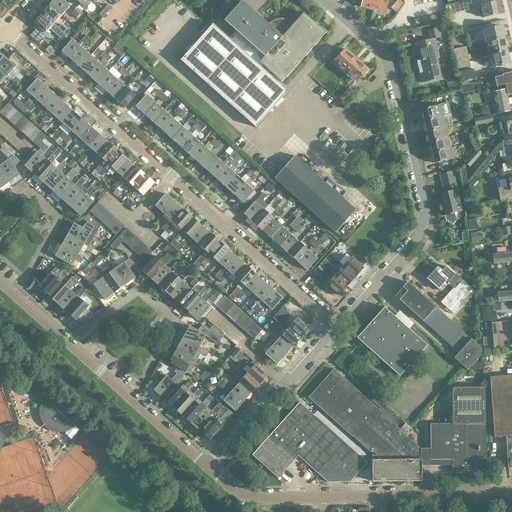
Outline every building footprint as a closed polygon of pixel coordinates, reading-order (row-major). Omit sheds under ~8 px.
[(63,0),(53,0),(50,5),(62,15),(70,6),(63,0)] [(91,0),(71,0),(88,15),(97,5),(91,0)] [(350,0),(347,0),(343,5),(348,10),(354,3),(350,0)] [(362,0),(361,6),(373,9),(375,0),(362,0)] [(388,0),(375,0),(373,9),(385,12),(388,0)] [(404,3),(400,0),(397,0),(391,8),(396,12),(404,3)] [(472,0),(453,5),(453,4),(445,6),(446,15),(474,8),(472,0)] [(269,25),(242,1),(224,21),(236,31),(264,57),(260,62),(263,65),(308,16),(304,13),(294,24),(291,22),(289,21),(287,20),(285,20),(280,20),(278,20),(276,21),(274,22),(270,24),(269,25)] [(484,18),(498,14),(495,2),(481,5),(484,18)] [(62,15),(50,5),(42,14),(54,24),(62,15)] [(220,7),(209,17),(214,22),(225,12),(220,7)] [(80,14),(74,10),(71,14),(76,18),(80,14)] [(54,24),(42,14),(33,23),(45,34),(50,29),(62,40),(66,36),(63,33),(58,28),(54,24)] [(308,16),(263,65),(282,82),(326,33),(308,16)] [(263,65),(260,62),(264,57),(236,31),(229,39),(213,24),(180,60),(217,93),(255,127),(288,91),(285,88),(261,68),(263,65)] [(58,28),(63,33),(66,29),(61,25),(58,28)] [(485,30),(488,42),(505,39),(502,26),(485,30)] [(443,37),(440,27),(428,30),(430,40),(414,43),(418,60),(422,59),(425,72),(419,74),(421,83),(442,78),(437,58),(439,58),(435,39),(443,37)] [(34,30),(30,35),(38,42),(42,38),(34,30)] [(90,38),(71,59),(80,67),(90,55),(82,48),(86,43),(89,46),(94,41),(98,36),(95,33),(90,39),(90,38)] [(61,51),(71,59),(90,38),(86,35),(78,44),(72,39),(61,51)] [(505,39),(488,42),(491,55),(507,51),(505,39)] [(466,47),(454,49),(456,62),(468,60),(466,47)] [(334,61),(342,68),(353,56),(345,49),(334,61)] [(103,59),(109,52),(107,50),(105,52),(104,51),(100,56),(103,59)] [(507,51),(491,55),(494,68),(510,64),(507,51)] [(107,62),(111,58),(113,55),(110,52),(109,52),(103,59),(107,62)] [(90,55),(80,67),(89,75),(99,63),(90,55)] [(4,56),(0,60),(0,69),(8,76),(16,67),(4,56)] [(353,56),(342,68),(349,74),(360,62),(353,56)] [(360,62),(349,74),(356,81),(367,69),(360,62)] [(99,63),(89,75),(98,83),(108,71),(99,63)] [(0,69),(0,85),(3,88),(11,79),(8,76),(0,69)] [(125,70),(121,75),(125,78),(129,73),(125,70)] [(458,73),(460,80),(475,77),(473,70),(458,73)] [(108,71),(98,83),(107,91),(117,79),(108,71)] [(511,72),(502,75),(503,77),(493,79),(494,83),(497,83),(498,86),(511,83),(511,72)] [(20,81),(15,76),(12,80),(17,84),(20,81)] [(117,79),(107,91),(116,99),(126,87),(121,83),(122,81),(119,78),(118,79),(117,79)] [(35,99),(46,87),(36,79),(25,91),(31,96),(24,105),(17,98),(16,98),(13,101),(14,104),(20,110),(23,112),(31,103),(35,99)] [(476,82),(460,86),(462,94),(478,91),(476,82)] [(140,83),(136,88),(140,92),(144,87),(140,83)] [(511,93),(511,83),(498,86),(499,91),(494,92),(497,108),(490,109),(491,114),(510,110),(507,95),(511,93)] [(55,95),(46,87),(35,99),(44,107),(55,95)] [(126,87),(116,99),(125,107),(136,95),(126,87)] [(345,100),(354,91),(349,87),(341,96),(345,100)] [(164,93),(159,98),(163,102),(168,97),(164,93)] [(135,106),(145,115),(156,102),(146,94),(135,106)] [(64,103),(55,95),(44,107),(53,115),(64,103)] [(423,121),(444,116),(450,114),(445,96),(419,102),(419,103),(421,103),(423,109),(421,110),(423,121)] [(156,102),(145,115),(154,123),(164,110),(156,102)] [(182,103),(181,104),(179,102),(178,104),(179,105),(178,107),(174,112),(177,114),(185,106),(182,103)] [(0,112),(1,113),(5,117),(13,107),(8,103),(0,112)] [(35,107),(31,103),(23,112),(24,113),(23,114),(26,117),(35,107)] [(73,111),(64,103),(53,115),(62,123),(73,111)] [(185,106),(177,114),(181,118),(188,110),(185,107),(185,106)] [(13,107),(5,117),(9,121),(18,111),(13,107)] [(164,110),(154,123),(163,131),(173,118),(164,110)] [(18,111),(9,121),(14,125),(23,116),(18,111)] [(82,119),(73,111),(62,123),(71,131),(82,119)] [(494,122),(492,115),(474,119),(475,126),(494,122)] [(511,115),(500,118),(500,122),(498,122),(500,130),(503,130),(511,127),(511,115)] [(23,116),(14,125),(19,129),(27,120),(23,116)] [(46,116),(42,121),(38,126),(41,129),(49,119),(46,116)] [(444,116),(423,121),(426,131),(446,126),(444,116)] [(173,118),(163,131),(171,139),(182,126),(173,118)] [(182,126),(171,139),(180,147),(202,122),(198,118),(195,122),(196,123),(192,127),(191,126),(187,131),(182,126)] [(49,119),(41,129),(45,125),(49,128),(53,123),(49,119)] [(91,127),(82,119),(71,131),(80,139),(91,127)] [(27,120),(19,129),(23,133),(32,124),(27,120)] [(202,122),(180,147),(189,155),(200,142),(196,138),(200,134),(199,133),(203,129),(204,129),(207,126),(203,122),(203,123),(202,122)] [(32,124),(23,133),(28,137),(36,128),(32,124)] [(446,126),(426,131),(429,141),(449,137),(446,126)] [(100,135),(91,127),(80,139),(89,147),(100,135)] [(511,127),(503,130),(504,136),(503,136),(504,142),(511,140),(511,127)] [(36,128),(28,137),(32,141),(41,132),(36,128)] [(41,132),(32,141),(38,146),(42,141),(46,137),(41,132)] [(67,135),(63,140),(67,144),(71,139),(67,135)] [(109,143),(100,135),(89,147),(98,155),(109,143)] [(200,142),(189,155),(198,163),(220,138),(217,135),(210,143),(209,142),(205,146),(200,142)] [(449,137),(429,141),(431,152),(452,148),(449,137)] [(220,138),(198,163),(207,171),(218,158),(210,151),(213,147),(217,150),(224,142),(220,138)] [(37,152),(30,160),(27,158),(23,162),(26,165),(24,166),(34,175),(47,161),(41,156),(49,148),(42,141),(38,146),(40,149),(37,152)] [(118,151),(109,143),(98,155),(103,160),(100,164),(95,169),(99,172),(118,151)] [(511,145),(502,147),(504,157),(511,156),(511,155),(511,145)] [(0,151),(9,159),(0,166),(0,168),(10,182),(20,175),(14,167),(20,161),(3,146),(0,149),(0,151)] [(47,161),(34,175),(43,183),(56,169),(51,164),(58,156),(57,155),(59,153),(60,154),(63,151),(59,147),(54,153),(47,161)] [(452,148),(431,152),(434,164),(454,159),(452,148)] [(470,167),(483,153),(477,148),(464,163),(470,167)] [(85,151),(81,156),(85,160),(89,155),(85,151)] [(127,159),(118,151),(99,172),(102,176),(107,171),(103,168),(107,163),(116,171),(127,159)] [(218,158),(207,171),(216,179),(235,157),(232,154),(224,163),(218,158)] [(235,157),(216,179),(225,187),(236,174),(231,170),(235,165),(235,166),(242,158),(238,154),(236,158),(235,157)] [(296,156),(275,179),(335,232),(356,209),(296,156)] [(56,169),(43,183),(53,191),(65,177),(60,172),(67,164),(70,160),(67,157),(63,161),(56,169)] [(136,167),(127,159),(116,171),(125,179),(136,167)] [(65,177),(53,191),(62,199),(74,185),(70,181),(78,173),(78,172),(81,169),(77,166),(74,169),(73,168),(65,177)] [(134,187),(145,175),(136,167),(125,179),(121,183),(130,191),(134,187)] [(236,174),(225,187),(234,195),(256,170),(252,167),(250,170),(246,175),(245,174),(241,179),(236,174)] [(0,168),(0,188),(10,182),(0,168)] [(256,170),(234,195),(243,203),(254,191),(249,186),(252,181),(253,182),(257,177),(260,174),(256,170)] [(453,177),(452,171),(439,174),(444,193),(440,194),(446,215),(444,215),(446,222),(448,221),(448,223),(449,223),(452,225),(458,219),(455,217),(455,213),(463,211),(457,190),(459,190),(456,176),(453,177)] [(74,185),(62,199),(71,207),(83,193),(79,189),(86,181),(90,176),(86,172),(82,177),(74,185)] [(154,183),(145,175),(134,187),(143,195),(154,183)] [(511,178),(508,179),(505,180),(506,187),(498,189),(500,200),(511,196),(511,178)] [(83,193),(71,207),(81,216),(93,202),(88,197),(95,189),(91,185),(84,193),(83,193)] [(267,196),(263,193),(259,198),(262,201),(267,196)] [(155,206),(164,214),(175,202),(166,194),(155,206)] [(129,198),(124,203),(131,208),(135,203),(129,198)] [(98,202),(90,211),(94,216),(103,206),(98,202)] [(184,210),(175,202),(164,214),(173,222),(184,210)] [(244,214),(253,222),(256,219),(264,210),(254,202),(244,214)] [(103,206),(94,216),(99,219),(107,210),(103,206)] [(280,217),(285,212),(288,208),(285,206),(282,209),(281,209),(276,214),(280,217)] [(107,210),(99,219),(103,223),(111,214),(107,210)] [(151,219),(155,214),(151,210),(147,215),(151,219)] [(193,218),(184,210),(173,222),(182,230),(193,218)] [(264,210),(256,219),(253,222),(262,230),(273,218),(264,210)] [(75,223),(68,235),(94,249),(89,247),(98,231),(94,227),(99,222),(89,213),(82,221),(83,222),(81,227),(75,223)] [(111,214),(103,223),(108,227),(116,218),(111,214)] [(108,227),(112,231),(120,222),(116,218),(108,227)] [(202,226),(193,218),(182,230),(187,235),(179,244),(183,247),(202,226)] [(273,218),(262,230),(271,238),(282,226),(273,218)] [(298,218),(295,222),(291,227),(294,230),(299,225),(298,225),(301,221),(298,218)] [(469,219),(470,229),(479,228),(477,218),(469,219)] [(116,235),(124,226),(120,222),(112,231),(115,234),(116,235)] [(299,225),(294,230),(298,233),(302,228),(302,227),(304,224),(302,222),(299,225)] [(169,226),(165,231),(169,235),(173,230),(169,226)] [(211,234),(202,226),(183,247),(187,251),(191,246),(187,243),(191,238),(200,246),(211,234)] [(282,226),(271,238),(280,246),(291,234),(282,226)] [(127,228),(119,237),(123,241),(131,232),(127,228)] [(472,242),(485,241),(484,230),(471,231),(472,242)] [(131,232),(123,241),(124,241),(127,245),(136,236),(131,232)] [(319,239),(312,246),(316,249),(320,244),(322,245),(329,236),(325,232),(319,239)] [(220,242),(211,234),(200,246),(205,251),(197,260),(200,263),(220,242)] [(291,234),(280,246),(289,254),(300,242),(291,234)] [(94,249),(68,235),(62,245),(78,255),(82,249),(91,254),(94,249)] [(315,235),(313,238),(309,243),(312,246),(319,239),(315,235)] [(136,236),(127,245),(132,249),(140,239),(136,236)] [(123,241),(119,237),(110,246),(115,251),(124,241),(123,241)] [(140,239),(132,249),(136,253),(144,243),(140,239)] [(343,241),(338,247),(346,254),(349,250),(351,248),(343,241)] [(229,250),(220,242),(200,263),(204,267),(208,262),(209,262),(213,258),(218,262),(229,250)] [(300,242),(289,254),(298,262),(309,250),(300,242)] [(505,244),(504,244),(504,242),(492,243),(493,255),(506,253),(506,247),(505,247),(505,244)] [(144,243),(136,253),(141,257),(149,248),(144,243)] [(78,255),(62,245),(56,256),(72,266),(75,260),(80,263),(83,257),(78,255)] [(149,248),(141,257),(145,261),(151,254),(153,251),(149,248)] [(238,258),(229,250),(218,262),(223,267),(219,271),(219,272),(215,276),(218,279),(238,258)] [(309,250),(298,262),(307,270),(318,258),(309,250)] [(154,257),(151,254),(145,261),(148,263),(142,270),(152,279),(164,265),(167,262),(171,257),(167,253),(163,258),(162,258),(159,261),(154,257)] [(511,253),(506,253),(493,255),(494,263),(511,262),(511,253)] [(352,257),(343,266),(355,277),(364,268),(352,257)] [(246,266),(238,258),(218,279),(222,283),(227,278),(223,275),(227,270),(236,278),(246,266)] [(129,259),(114,270),(125,285),(135,278),(130,269),(135,264),(129,259)] [(334,268),(325,260),(322,263),(331,271),(334,268)] [(87,266),(91,270),(95,265),(91,262),(87,266)] [(180,265),(176,262),(172,267),(176,271),(180,265)] [(331,271),(322,263),(322,264),(321,263),(317,267),(322,272),(323,271),(328,275),(331,271)] [(164,265),(152,279),(161,287),(173,273),(164,265)] [(90,278),(87,274),(91,270),(87,266),(82,272),(84,274),(82,276),(86,281),(90,278)] [(106,270),(108,274),(104,277),(115,292),(125,285),(114,270),(111,266),(106,270)] [(245,286),(255,274),(246,266),(236,278),(240,282),(236,287),(237,288),(240,291),(241,290),(245,286)] [(343,266),(335,275),(348,286),(355,277),(343,266)] [(455,289),(448,296),(443,302),(456,313),(474,291),(462,280),(460,282),(454,277),(456,275),(446,267),(442,271),(438,267),(428,279),(441,291),(447,285),(448,286),(450,284),(455,289)] [(190,274),(186,270),(181,275),(185,279),(190,274)] [(38,287),(48,295),(63,278),(58,274),(55,277),(51,273),(38,287)] [(173,273),(161,287),(170,295),(182,282),(173,273)] [(255,274),(245,286),(254,294),(256,291),(264,282),(255,274)] [(63,278),(48,295),(57,304),(80,277),(75,275),(73,277),(72,277),(65,285),(61,282),(63,278)] [(325,287),(335,295),(337,293),(339,295),(348,286),(335,275),(325,287)] [(80,277),(57,304),(66,312),(86,290),(82,287),(78,291),(77,290),(74,293),(70,290),(77,281),(80,278),(80,277)] [(94,284),(103,296),(105,299),(115,292),(104,277),(94,284)] [(199,282),(195,278),(190,284),(194,287),(199,282)] [(182,282),(170,295),(179,304),(192,290),(182,282)] [(264,282),(256,291),(254,294),(259,298),(254,303),(255,304),(251,308),(254,311),(273,290),(264,282)] [(407,282),(395,296),(413,312),(414,311),(422,318),(421,319),(423,321),(435,307),(407,282)] [(208,290),(204,287),(199,292),(203,296),(208,290)] [(86,290),(66,312),(76,320),(88,306),(97,300),(94,296),(89,300),(83,302),(79,298),(81,296),(84,298),(89,293),(86,290)] [(192,290),(179,304),(188,312),(201,298),(192,290)] [(240,291),(236,295),(240,299),(245,294),(241,290),(240,291)] [(273,290),(254,311),(258,315),(262,310),(259,307),(263,302),(272,310),(283,298),(273,290)] [(511,291),(498,293),(499,301),(511,299),(511,291)] [(201,298),(188,312),(198,320),(210,307),(212,304),(213,303),(217,306),(224,297),(221,294),(217,298),(213,295),(209,300),(208,299),(205,302),(201,298)] [(225,296),(224,297),(217,306),(221,310),(230,300),(225,296)] [(230,300),(221,310),(226,314),(234,304),(230,300)] [(234,304),(226,314),(230,318),(239,308),(234,304)] [(357,338),(358,338),(400,375),(429,342),(411,326),(408,328),(384,307),(357,338)] [(481,348),(435,307),(423,321),(459,353),(454,358),(467,370),(471,366),(474,370),(482,370),(483,358),(480,355),(481,348)] [(239,308),(230,318),(235,322),(244,313),(239,308)] [(244,313),(235,322),(239,326),(248,317),(244,313)] [(288,319),(283,315),(280,319),(285,323),(288,319)] [(248,317),(239,326),(244,330),(253,321),(248,317)] [(298,318),(289,327),(301,338),(309,328),(298,318)] [(285,323),(280,319),(277,322),(282,327),(285,323)] [(253,321),(244,330),(249,335),(258,325),(253,321)] [(190,326),(184,337),(200,346),(206,336),(211,339),(217,345),(221,341),(209,331),(209,330),(203,325),(198,331),(190,326)] [(258,325),(249,335),(254,339),(263,329),(258,325)] [(289,327),(281,336),(293,347),(301,338),(289,327)] [(497,328),(486,329),(485,329),(485,337),(482,338),(483,347),(488,347),(488,350),(499,349),(497,328)] [(264,337),(269,341),(272,337),(267,333),(264,337)] [(281,336),(273,345),(285,356),(293,347),(281,336)] [(209,352),(200,346),(184,337),(178,348),(197,359),(201,353),(206,357),(209,352)] [(277,365),(285,356),(273,345),(265,354),(277,365)] [(230,364),(235,369),(240,373),(246,366),(241,361),(240,363),(237,360),(243,353),(237,347),(229,357),(233,361),(230,364)] [(197,359),(178,348),(171,359),(172,360),(171,364),(186,373),(191,375),(193,372),(192,369),(191,369),(193,364),(195,363),(197,359)] [(155,379),(160,383),(153,390),(163,399),(176,384),(186,373),(171,364),(170,364),(177,368),(174,372),(176,374),(171,380),(162,372),(155,379)] [(256,365),(247,374),(259,385),(268,375),(256,365)] [(333,370),(309,397),(352,435),(376,408),(333,370)] [(259,385),(247,374),(240,383),(251,394),(259,385)] [(511,375),(489,377),(494,438),(506,438),(508,469),(511,468),(511,375)] [(243,402),(232,392),(217,379),(214,382),(223,390),(222,391),(228,396),(223,401),(235,412),(243,402)] [(183,385),(180,388),(176,384),(163,399),(172,407),(185,393),(191,386),(187,382),(184,386),(183,385)] [(251,394),(240,383),(232,392),(243,402),(251,394)] [(192,393),(189,397),(185,393),(172,407),(182,415),(194,401),(201,393),(201,392),(203,389),(201,387),(198,390),(197,389),(193,394),(192,393)] [(452,390),(452,424),(430,424),(431,460),(452,460),(452,471),(476,471),(475,459),(487,459),(486,424),(485,424),(485,387),(454,388),(452,390)] [(381,408),(379,410),(408,436),(413,430),(370,392),(367,396),(381,408)] [(80,417),(53,393),(46,401),(44,404),(43,406),(42,409),(42,413),(42,416),(43,418),(43,420),(45,422),(46,424),(48,426),(50,428),(52,429),(54,430),(57,430),(59,430),(62,430),(64,430),(67,429),(69,428),(71,426),(73,424),(73,425),(80,417)] [(206,398),(199,406),(194,401),(182,415),(191,424),(204,409),(211,401),(206,398)] [(200,432),(213,418),(223,406),(219,402),(209,414),(204,409),(191,424),(200,432)] [(314,415),(300,402),(253,455),(278,478),(298,455),(328,482),(350,481),(367,463),(362,459),(366,455),(317,411),(314,415)] [(372,481),(422,480),(422,458),(421,458),(421,447),(408,436),(379,410),(376,408),(352,435),(372,453),(372,481)] [(213,418),(200,432),(210,440),(222,426),(233,414),(229,411),(221,420),(220,419),(218,422),(213,418)]
